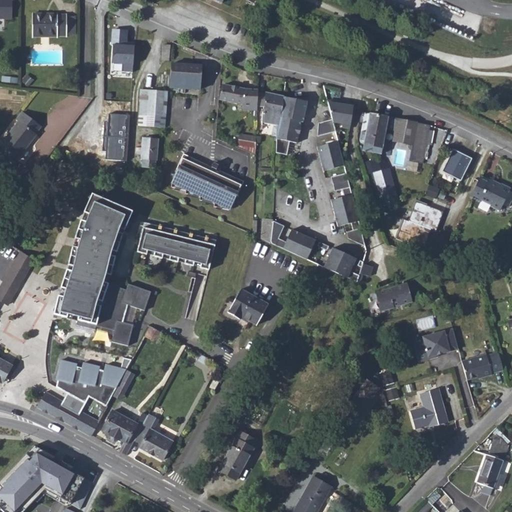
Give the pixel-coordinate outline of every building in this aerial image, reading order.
[(0,0),(0,19),(12,19),(12,0),(0,0)] [(67,8),(32,8),(32,31),(67,31),(67,8)] [(127,30),(112,30),(110,72),(133,73),(134,44),(127,44),(127,30)] [(170,64),(168,87),(198,89),(200,66),(188,65),(188,62),(181,61),(181,65),(170,64)] [(245,89),(222,85),(219,100),(242,105),(242,110),(257,110),(257,106),(257,93),(257,90),(245,89)] [(162,89),(138,86),(136,124),(163,126),(164,104),(161,105),(162,89)] [(283,97),(284,95),(267,92),(266,94),(257,93),(257,106),(266,107),(265,120),(278,123),(283,97)] [(308,102),(283,97),(278,123),(276,153),(286,155),(290,142),(297,144),(301,122),(303,123),(308,102)] [(340,104),(328,102),(332,121),(333,124),(342,126),(343,130),(349,131),(354,109),(339,106),(340,104)] [(41,126),(22,112),(16,120),(19,122),(0,146),(0,147),(4,150),(16,159),(17,160),(36,135),(35,134),(41,126)] [(386,128),(388,118),(367,114),(362,140),(365,143),(364,148),(381,152),(386,128)] [(396,130),(398,120),(388,118),(386,128),(396,130)] [(393,142),(412,145),(409,163),(421,164),(429,126),(398,120),(396,130),(393,142)] [(332,121),(319,124),(318,136),(335,131),(333,124),(332,121)] [(119,134),(100,132),(98,154),(122,156),(122,145),(119,145),(119,134)] [(240,133),(238,147),(255,149),(257,135),(240,133)] [(158,139),(143,138),(141,159),(143,159),(142,167),(155,168),(155,160),(157,160),(158,139)] [(323,171),(343,166),(337,141),(317,146),(323,171)] [(444,172),(462,181),(473,159),(455,150),(444,172)] [(181,156),(174,172),(175,172),(170,184),(172,186),(229,211),(234,199),(235,199),(242,184),(218,173),(216,177),(204,171),(206,167),(181,156)] [(381,158),(371,160),(384,207),(400,202),(390,169),(389,169),(385,161),(381,158)] [(206,167),(204,171),(216,177),(218,173),(215,171),(217,167),(212,165),(210,169),(206,167)] [(346,238),(363,246),(345,173),(330,177),(334,191),(342,189),(343,196),(330,200),(337,226),(350,223),(352,230),(344,232),(346,238)] [(483,176),(472,198),(483,203),(484,201),(495,206),(494,207),(502,211),(506,205),(511,208),(511,206),(511,192),(511,191),(511,188),(504,185),(503,187),(483,176)] [(133,211),(92,194),(84,212),(89,215),(119,228),(124,230),(133,211)] [(430,230),(435,232),(443,213),(416,202),(408,221),(430,230)] [(119,228),(89,215),(88,217),(86,222),(117,233),(119,228)] [(396,238),(423,249),(430,230),(408,221),(403,219),(396,238)] [(86,222),(81,220),(75,239),(80,240),(80,244),(74,266),(73,268),(73,269),(67,287),(60,312),(79,317),(76,325),(95,330),(96,327),(114,331),(111,342),(128,347),(133,325),(123,323),(128,305),(145,311),(151,292),(128,284),(126,290),(103,282),(111,251),(117,253),(123,234),(117,233),(86,222)] [(283,227),(271,221),(269,243),(293,254),(306,260),(314,241),(289,229),(283,242),(277,239),(283,227)] [(216,240),(144,223),(137,252),(147,254),(148,251),(154,252),(153,256),(162,258),(163,255),(170,256),(169,260),(178,262),(179,258),(185,260),(185,264),(193,266),(194,262),(201,264),(200,268),(209,270),(216,240)] [(323,245),(318,243),(316,247),(326,251),(328,247),(323,245)] [(331,248),(322,267),(356,283),(358,276),(349,272),(355,259),(331,248)] [(0,287),(0,300),(8,305),(34,259),(21,251),(20,253),(0,287)] [(374,294),(379,312),(412,303),(407,285),(374,294)] [(204,288),(194,286),(186,317),(196,320),(204,288)] [(228,313),(240,319),(241,317),(257,325),(268,305),(241,290),(228,313)] [(423,361),(432,359),(433,356),(463,348),(457,328),(427,337),(428,341),(418,344),(423,361)] [(466,362),(472,380),(487,376),(488,378),(497,375),(491,354),(466,362)] [(0,381),(2,383),(3,381),(12,366),(0,359),(0,381)] [(123,369),(108,365),(106,372),(102,370),(102,367),(85,363),(84,369),(79,367),(79,365),(63,361),(56,387),(85,403),(89,397),(107,407),(133,361),(126,359),(123,369)] [(380,372),(384,386),(395,383),(391,369),(380,372)] [(46,392),(38,407),(91,436),(100,421),(81,411),(85,403),(56,387),(52,395),(46,392)] [(397,388),(387,390),(390,399),(399,397),(397,388)] [(443,388),(425,394),(429,407),(415,411),(421,429),(437,424),(438,426),(453,422),(443,388)] [(371,399),(358,391),(344,412),(356,420),(371,399)] [(243,397),(234,414),(244,420),(254,402),(243,397)] [(113,411),(102,431),(111,436),(111,439),(114,441),(116,439),(123,442),(119,451),(126,456),(134,441),(140,430),(146,420),(148,416),(142,413),(137,423),(113,411)] [(149,414),(148,416),(146,420),(153,424),(156,418),(149,414)] [(147,434),(142,445),(140,448),(162,460),(173,441),(153,430),(150,429),(153,424),(146,420),(140,430),(147,434)] [(140,430),(134,441),(142,445),(147,434),(140,430)] [(505,458),(511,438),(511,437),(497,432),(489,452),(505,458)] [(252,442),(237,434),(216,472),(233,482),(251,453),(247,450),(252,442)] [(70,502),(82,477),(53,460),(39,452),(0,491),(0,506),(5,511),(26,511),(46,490),(57,496),(70,502)] [(501,458),(486,454),(477,483),(492,487),(501,458)] [(316,511),(331,487),(313,477),(293,511),(316,511)]
